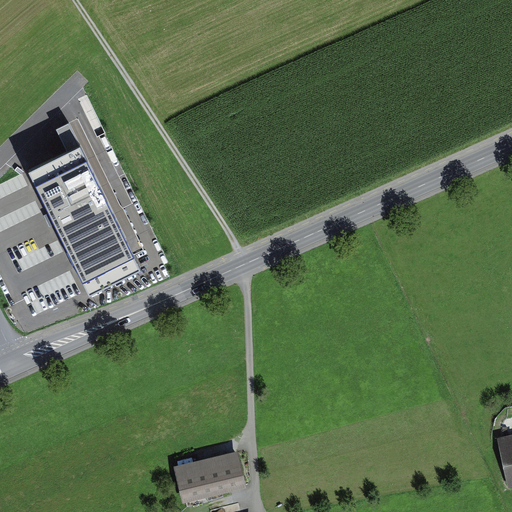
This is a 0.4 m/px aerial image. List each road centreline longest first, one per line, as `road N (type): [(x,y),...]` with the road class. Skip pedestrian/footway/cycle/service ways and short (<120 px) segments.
road 1 (secondary): [(511,145),(0,367)]
road 2 (track): [(244,264),(75,0)]
